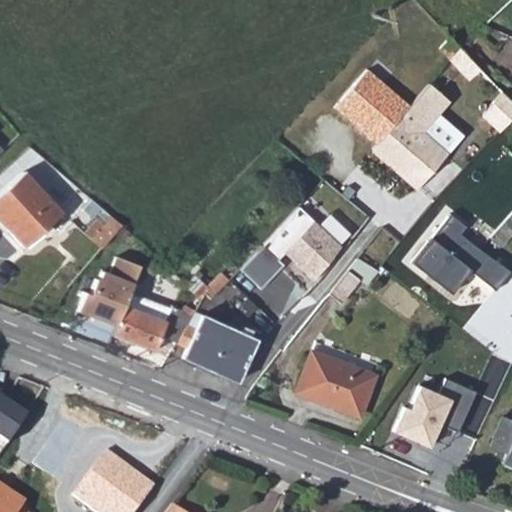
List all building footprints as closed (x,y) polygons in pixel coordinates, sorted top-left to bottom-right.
[(455,65),(468,52),(463,47),(451,34),(440,48),(455,65)] [(330,110),(370,146),(404,107),(363,70),(330,110)] [(370,146),(365,152),(410,194),(443,156),(421,133),(444,103),(424,85),(404,107),(370,146)] [(0,188),(26,164),(62,203),(77,189),(33,142),(0,172),(0,188)] [(23,175),(0,195),(0,224),(21,247),(59,214),(23,175)] [(75,218),(82,226),(98,210),(89,203),(75,218)] [(499,246),(511,230),(511,208),(488,236),(499,246)] [(451,213),(409,266),(447,296),(467,271),(492,291),(504,274),(460,240),(469,228),(451,213)] [(79,235),(96,250),(117,225),(108,218),(100,228),(91,221),(79,235)] [(311,223),(281,256),(309,284),(339,248),(311,223)] [(261,245),(236,271),(256,292),(280,265),(261,245)] [(370,280),(381,267),(362,251),(332,288),(342,297),(361,274),(370,280)] [(116,330),(130,295),(139,267),(115,259),(107,276),(99,272),(80,314),(116,330)] [(185,286),(200,298),(202,295),(205,290),(207,288),(196,280),(200,275),(196,273),(188,282),(185,286)] [(153,356),(169,309),(130,295),(116,330),(111,342),(153,356)] [(183,327),(174,343),(184,348),(179,359),(234,382),(252,339),(245,336),(236,332),(198,316),(191,331),(183,327)] [(238,326),(236,332),(245,336),(248,330),(238,326)] [(308,353),(292,391),(354,416),(370,376),(308,353)] [(431,398),(409,390),(400,412),(392,409),(381,434),(422,451),(431,428),(450,436),(470,388),(440,376),(431,398)] [(0,398),(0,443),(22,416),(0,398)] [(499,465),(511,469),(511,420),(500,416),(486,452),(502,458),(499,465)] [(107,448),(70,495),(92,511),(132,511),(154,484),(107,448)] [(0,484),(0,511),(26,511),(29,508),(31,505),(0,484)]
